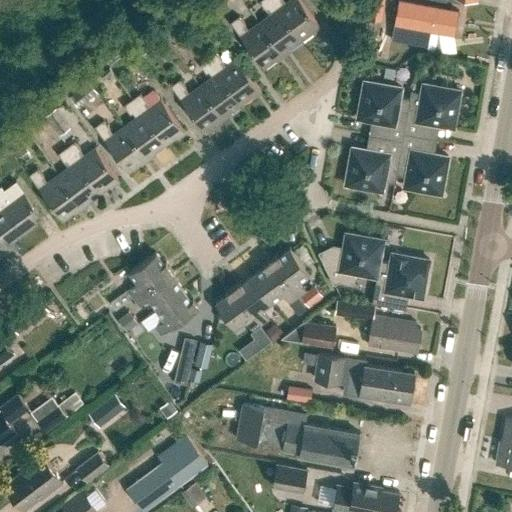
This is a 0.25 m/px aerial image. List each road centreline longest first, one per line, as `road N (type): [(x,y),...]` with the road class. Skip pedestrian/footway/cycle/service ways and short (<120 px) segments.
road 1 (residential): [(165,207),(334,82),(351,7)]
road 2 (secondary): [(436,511),(486,247)]
road 3 (residential): [(0,286),(58,250),(165,207)]
road 4 (secondary): [(486,247),(511,105)]
